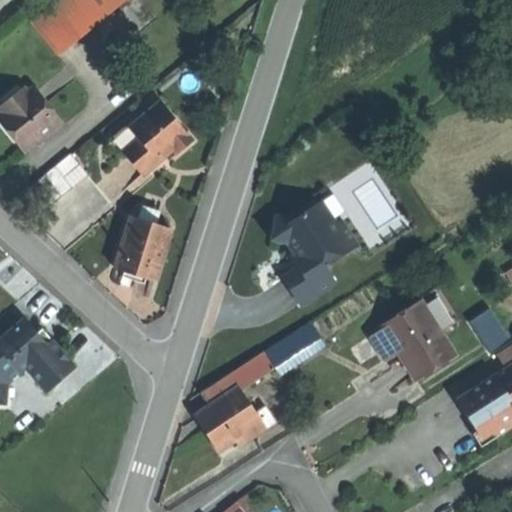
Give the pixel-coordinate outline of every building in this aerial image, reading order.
[(69,0),(37,28),(63,59),(130,0),(69,0)] [(35,91),(0,121),(15,138),(28,153),(63,123),(35,91)] [(138,136),(127,146),(137,157),(147,168),(171,145),(177,152),(193,138),(160,103),(132,130),(138,136)] [(70,153),(55,166),(65,178),(80,166),(70,153)] [(55,166),(34,183),(53,206),(74,188),(65,178),(55,166)] [(319,204),(302,215),(331,221),(319,204)] [(141,222),(135,220),(118,270),(157,283),(165,259),(174,232),(158,227),(161,216),(145,211),(141,222)] [(294,221),(274,217),(273,224),(270,242),(289,246),(295,255),(302,265),(297,268),(281,279),(300,307),(334,284),(324,268),(357,246),(340,222),(334,226),(331,221),(302,215),(294,221)] [(302,265),(295,255),(290,259),(297,268),(302,265)] [(385,329),(372,337),(386,358),(397,351),(405,362),(414,377),(451,352),(419,304),(383,327),(385,329)] [(490,307),(468,321),(490,355),(511,341),(490,307)] [(0,403),(6,404),(9,383),(27,367),(48,391),(77,367),(55,341),(49,346),(37,334),(25,320),(10,335),(10,342),(3,348),(0,346),(0,403)] [(307,322),(263,351),(276,370),(320,340),(307,322)] [(43,328),(37,334),(49,346),(55,341),(49,335),(43,328)] [(10,335),(0,343),(0,346),(3,348),(10,342),(10,335)] [(511,344),(497,354),(506,368),(511,364),(511,344)] [(263,351),(200,395),(207,406),(236,386),(241,394),(276,370),(263,351)] [(511,364),(506,368),(457,398),(473,423),(485,443),(511,426),(511,364)] [(207,406),(194,415),(204,430),(217,449),(244,431),(249,439),(274,421),(264,406),(254,413),(241,394),(236,386),(207,406)]
